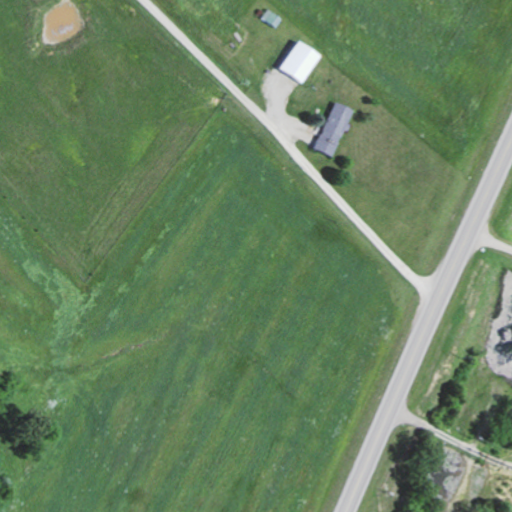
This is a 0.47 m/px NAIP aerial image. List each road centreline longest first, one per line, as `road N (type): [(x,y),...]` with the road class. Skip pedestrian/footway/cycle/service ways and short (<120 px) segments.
road 1 (residential): [(437,302),(142,0)]
road 2 (trunk): [(511,139),(347,511)]
